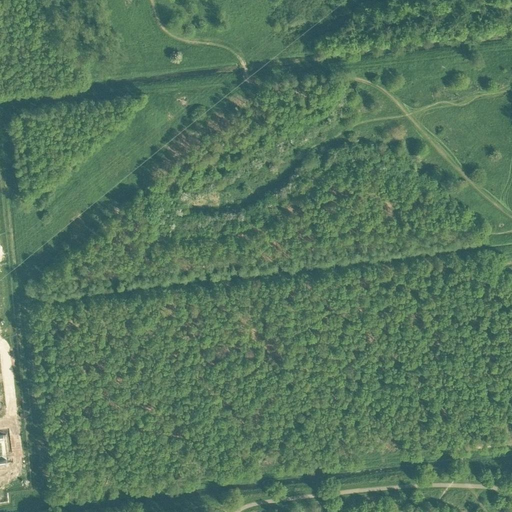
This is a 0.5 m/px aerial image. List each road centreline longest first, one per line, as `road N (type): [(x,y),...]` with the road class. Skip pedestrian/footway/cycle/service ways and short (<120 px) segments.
road 1 (track): [(511,216),(376,85),(346,76),(255,83),(229,45),(164,30),(152,0)]
road 2 (track): [(511,58),(416,79),(395,101)]
